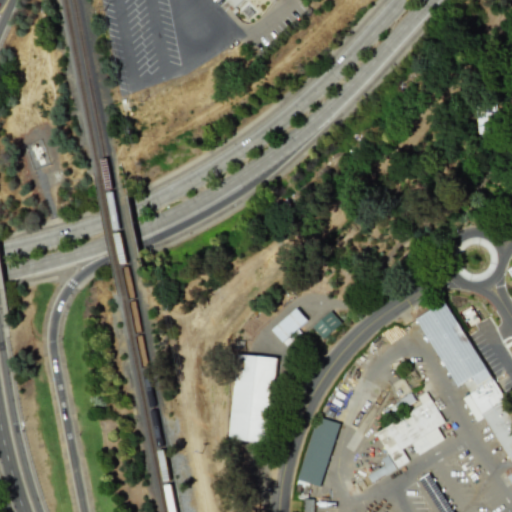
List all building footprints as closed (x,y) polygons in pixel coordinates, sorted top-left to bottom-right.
[(243,0),(234,9),(225,0),(243,0)] [(417,317),(456,384),(472,374),(480,389),(465,397),(476,417),(485,412),(511,458),(511,413),(447,300),(417,317)] [(271,329),(281,340),(306,321),(296,309),(271,329)] [(321,338),(340,323),(330,311),(311,326),(321,338)] [(227,441),(238,354),(278,359),(267,446),(227,441)] [(427,391),(384,410),(389,424),(377,433),(387,454),(366,476),(373,485),(406,461),(401,448),(412,442),(418,454),(449,436),(427,391)] [(414,400),(410,394),(397,400),(401,407),(414,400)] [(338,423),(315,416),(297,480),(319,487),(338,423)] [(312,511),(313,499),(303,499),(302,511),(312,511)]
